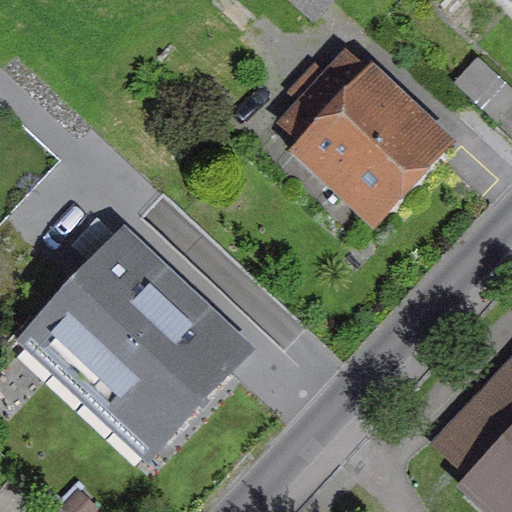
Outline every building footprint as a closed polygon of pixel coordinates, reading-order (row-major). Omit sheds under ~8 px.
[(289,0),(313,22),(333,0),(289,0)] [(457,84),(497,121),(511,104),(511,93),(478,62),(457,84)] [(378,212),(434,152),(341,66),(326,83),(316,74),(296,95),(306,104),(286,126),(303,142),(291,154),(334,195),(346,182),(378,212)] [(42,326),(165,441),(230,372),(124,273),(139,256),(123,241),(42,326)] [(465,489),(490,511),(511,511),(511,369),(439,448),(474,480),(465,489)]
